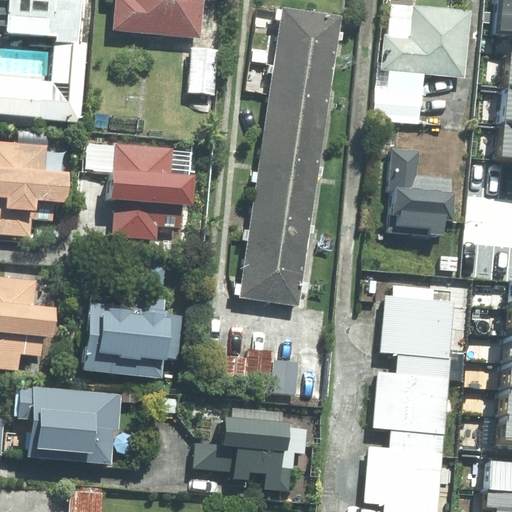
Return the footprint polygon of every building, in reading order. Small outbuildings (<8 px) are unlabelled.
[(82,42),(85,0),(9,0),(6,35),(54,40),(51,81),(0,77),(0,115),(81,122),(88,43),(82,42)] [(201,39),(204,0),(115,0),(112,30),(201,39)] [(511,0),(487,0),(484,37),(498,38),(487,157),(511,159),(511,0)] [(425,75),(466,79),(472,10),(412,5),(411,21),(386,19),(376,120),(420,124),(425,75)] [(240,298),(300,307),(343,16),(282,7),(240,298)] [(189,93),(215,95),(219,49),(192,47),(189,93)] [(46,168),(48,145),(0,140),(0,233),(31,236),(33,211),(37,211),(38,200),(67,202),(70,170),(46,168)] [(173,149),(116,144),(111,199),(116,199),(113,236),(157,240),(158,227),(180,229),(183,203),(193,204),(195,174),(171,172),(173,149)] [(420,151),(392,149),(389,192),(396,192),(392,233),(444,237),(445,220),(454,221),(456,192),(451,192),(452,178),(418,175),(420,151)] [(129,286),(163,290),(166,265),(132,262),(129,286)] [(511,273),(500,272),(486,444),(511,446),(511,273)] [(37,280),(0,276),(0,368),(19,371),(20,355),(42,357),(44,337),(53,338),(57,307),(34,304),(37,280)] [(91,303),(84,370),(162,378),(166,348),(180,349),(184,316),(169,315),(170,312),(164,311),(166,299),(122,294),(120,306),(91,303)] [(383,511),(438,511),(455,301),(385,296),(380,354),(398,355),(396,373),(379,371),(374,429),(390,430),(389,448),(370,447),(365,504),(384,506),(383,511)] [(123,394),(16,384),(13,417),(33,419),(30,457),(112,464),(116,430),(120,430),(123,394)] [(231,417),(225,416),(222,445),(196,443),(194,469),(232,472),(232,478),(249,479),(250,472),(266,473),(265,489),(291,491),(294,453),(306,454),(308,429),(288,428),(289,421),(283,421),(284,411),(232,407),(231,417)] [(511,511),(511,459),(481,457),(475,511),(511,511)]
